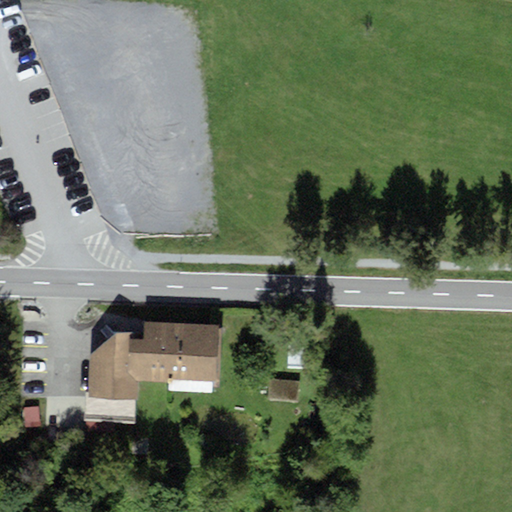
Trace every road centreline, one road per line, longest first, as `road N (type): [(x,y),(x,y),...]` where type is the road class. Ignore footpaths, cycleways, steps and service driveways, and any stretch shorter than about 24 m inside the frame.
road 1 (tertiary): [(511,297),(81,286)]
road 2 (track): [(59,233),(0,78)]
